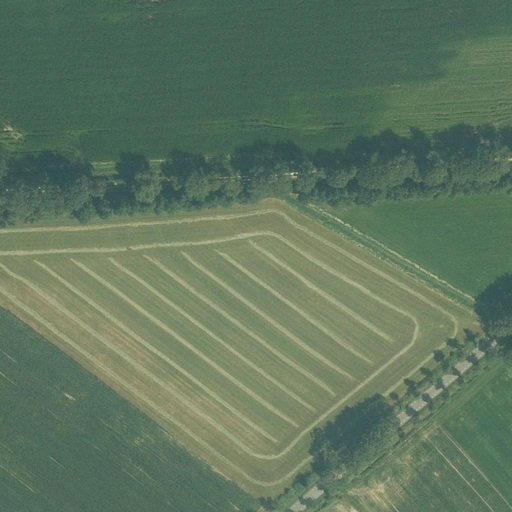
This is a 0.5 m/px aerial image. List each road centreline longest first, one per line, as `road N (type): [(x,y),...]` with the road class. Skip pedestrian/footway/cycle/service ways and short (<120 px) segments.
road 1 (track): [(0,197),(511,165)]
road 2 (tertiary): [(292,511),(509,324)]
